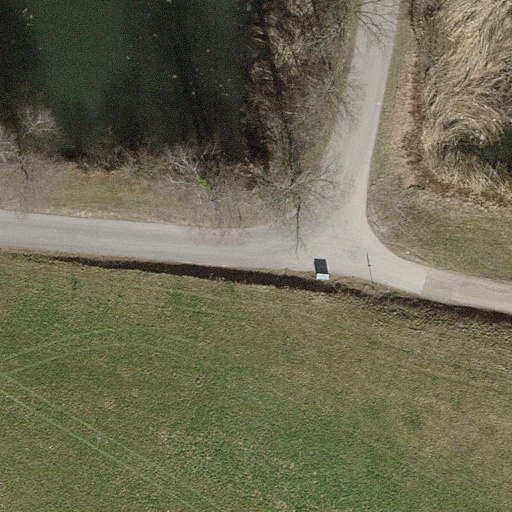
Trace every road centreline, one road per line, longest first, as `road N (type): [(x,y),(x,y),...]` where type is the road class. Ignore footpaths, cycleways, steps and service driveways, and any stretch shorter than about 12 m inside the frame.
road 1 (track): [(0,227),(337,259),(511,292)]
road 2 (track): [(380,0),(337,259)]
